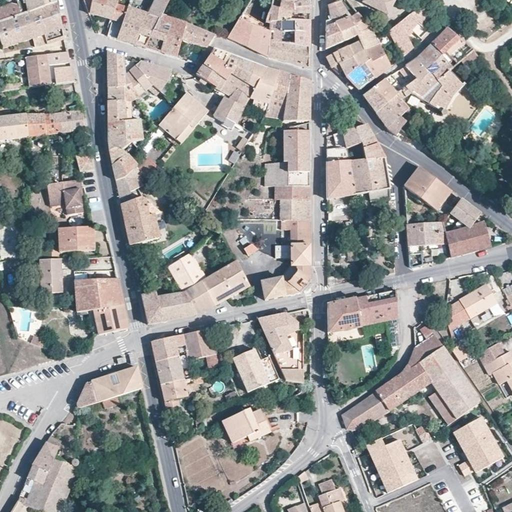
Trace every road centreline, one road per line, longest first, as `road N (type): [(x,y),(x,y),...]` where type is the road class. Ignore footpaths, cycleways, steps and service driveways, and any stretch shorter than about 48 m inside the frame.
road 1 (tertiary): [(79,38),(139,335)]
road 2 (residential): [(0,511),(24,459),(90,364),(139,335)]
road 3 (tertiary): [(320,297),(316,76)]
road 4 (residential): [(320,297),(139,335)]
road 5 (tertiary): [(139,335),(179,511)]
road 6 (tertiary): [(511,227),(386,138)]
road 7 (residential): [(403,280),(397,171),(386,138)]
road 8 (tertiary): [(321,427),(320,297)]
road 9 (tertiary): [(234,511),(290,470),(321,427)]
road 10 (residential): [(195,71),(79,38)]
